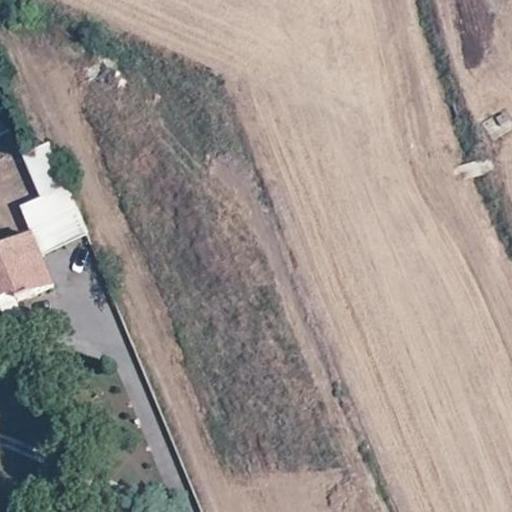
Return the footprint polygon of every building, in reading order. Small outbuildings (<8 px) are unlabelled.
[(204,430),(230,421),(106,89),(69,103),(172,380),(207,367),(212,378),(195,384),(198,391),(209,387),(214,400),(220,398),(225,412),(200,421),(204,430)] [(140,112),(290,511),(333,511),(177,98),(140,112)] [(82,258),(43,166),(16,177),(55,269),(82,258)] [(0,250),(0,301),(14,296),(18,303),(51,290),(30,239),(0,250)] [(14,296),(0,301),(0,310),(18,303),(14,296)] [(234,511),(273,511),(244,433),(210,446),(226,489),(234,511)]
